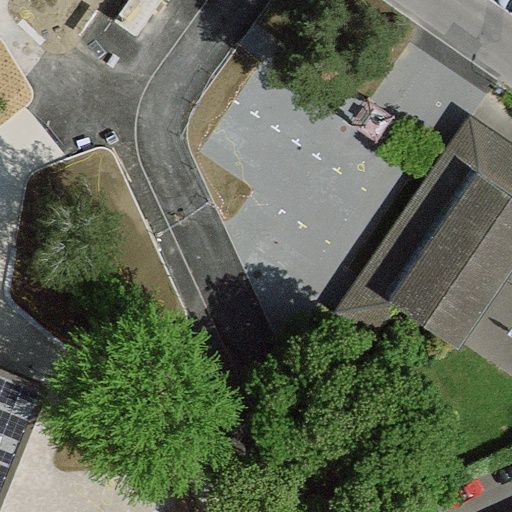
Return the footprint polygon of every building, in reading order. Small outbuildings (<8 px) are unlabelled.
[(511,155),(470,126),(434,175),(458,192),(476,167),(511,192),(511,155)] [(511,267),(511,264),(511,192),(476,167),(458,192),(387,294),(400,303),(457,342),(511,267)] [(387,294),(458,192),(434,175),(364,279),(373,285),(352,316),(377,335),(400,303),(387,294)] [(44,388),(0,369),(0,493),(35,408),(44,388)] [(73,511),(85,511),(125,501),(111,452),(61,465),(73,511)]
